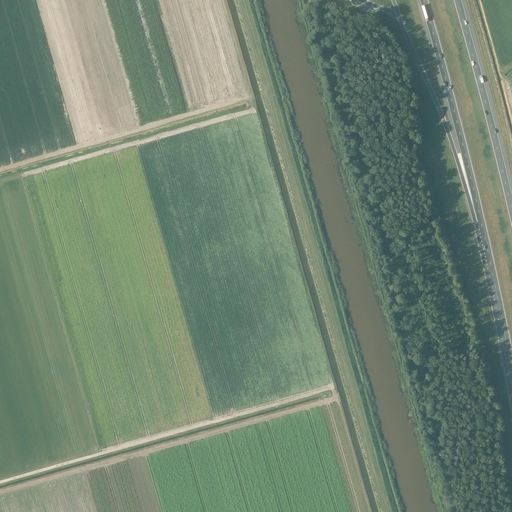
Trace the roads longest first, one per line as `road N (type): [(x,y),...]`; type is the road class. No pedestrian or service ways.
road 1 (motorway): [(423,0),(481,226)]
road 2 (motorway): [(511,214),(457,0)]
road 3 (motorway): [(412,50),(481,226)]
road 4 (motorway): [(481,226),(511,373)]
